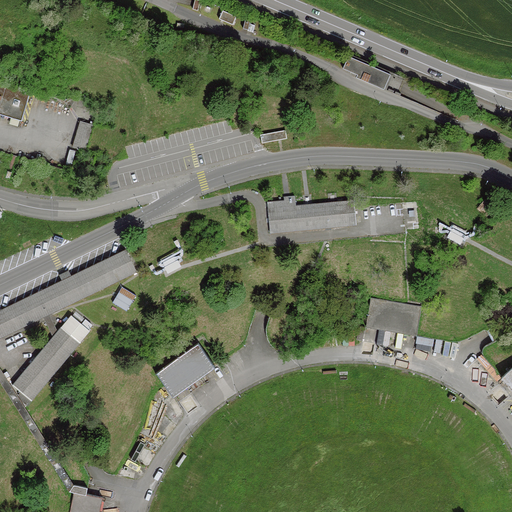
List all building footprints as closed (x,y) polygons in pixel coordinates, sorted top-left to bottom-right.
[(221,18),(233,24),(236,16),(224,11),(221,18)] [(356,77),(384,89),(387,81),(390,73),(349,55),(343,68),(358,74),(356,77)] [(0,112),(24,120),(31,90),(0,81),(0,112)] [(72,145),(85,149),(92,125),(79,121),(72,145)] [(262,134),(263,142),(288,138),(286,129),(262,134)] [(268,201),(271,233),(357,225),(355,206),(354,199),(297,205),(296,195),(285,196),(285,200),(268,201)] [(403,203),(403,210),(418,208),(417,201),(403,203)] [(478,208),(487,216),(495,209),(486,201),(478,208)] [(0,337),(43,317),(50,313),(137,271),(127,249),(72,275),(63,279),(0,310),(0,337)] [(60,274),(63,279),(72,275),(69,270),(60,274)] [(121,286),(112,301),(127,310),(136,295),(121,286)] [(367,326),(418,335),(422,306),(372,297),(367,326)] [(43,317),(53,339),(59,332),(50,313),(43,317)] [(33,363),(15,384),(34,400),(91,332),(72,316),(59,332),(53,339),(33,363)] [(325,347),(324,341),(306,343),(307,350),(325,347)] [(157,371),(174,395),(216,366),(199,342),(157,371)] [(511,367),(502,376),(511,387),(511,367)] [(74,493),(85,495),(86,491),(87,487),(73,485),(22,404),(0,368),(0,381),(69,491),(74,493)] [(69,511),(99,511),(102,498),(85,495),(74,493),(69,511)]
